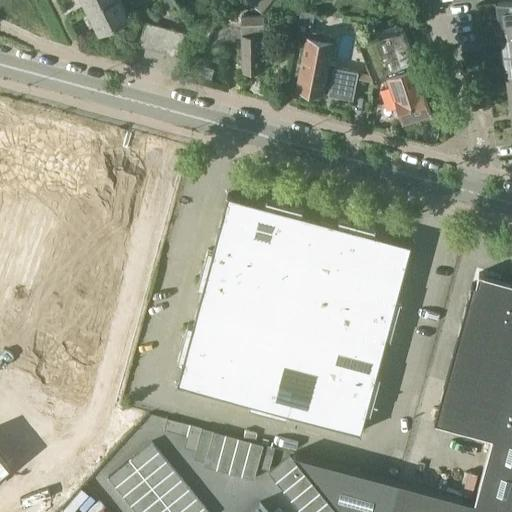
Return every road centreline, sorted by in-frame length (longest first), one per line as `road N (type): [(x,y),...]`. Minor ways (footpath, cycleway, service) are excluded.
road 1 (tertiary): [(468,187),(0,63)]
road 2 (residential): [(468,187),(479,128),(432,0)]
